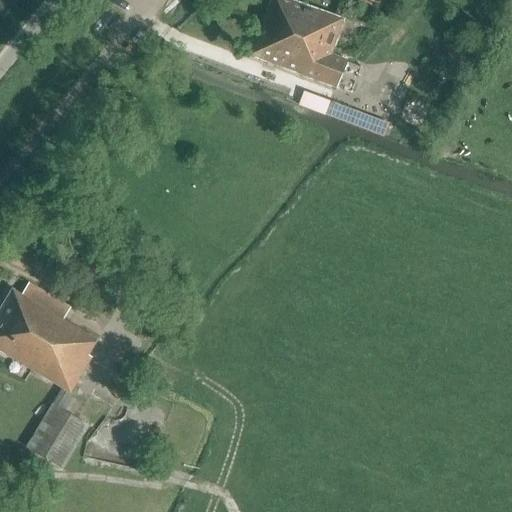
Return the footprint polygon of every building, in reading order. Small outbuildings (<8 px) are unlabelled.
[(271,0),(262,26),(334,52),(338,39),(335,37),(341,21),(282,0),(271,0)] [(332,57),(334,52),(262,26),(251,57),(338,88),(347,62),(332,57)] [(389,125),(370,117),(330,101),(325,114),(365,129),(384,135),(389,125)] [(12,291),(0,310),(0,351),(62,389),(27,448),(62,469),(87,427),(63,413),(73,395),(70,393),(91,358),(87,356),(96,341),(63,321),(70,309),(28,284),(21,296),(12,291)] [(154,382),(160,370),(134,356),(128,368),(154,382)]
